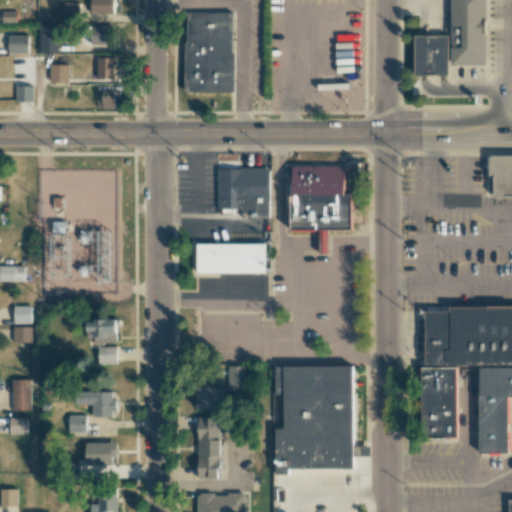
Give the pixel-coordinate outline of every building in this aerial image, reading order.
[(113,14),(113,0),(90,0),(90,14),(113,14)] [(453,0),(487,0),(487,64),(453,64),(453,0)] [(62,21),(79,21),(79,3),(62,2),(62,21)] [(16,11),(2,12),(2,22),(16,22),(16,11)] [(231,12),(184,12),(185,95),(232,94),(231,12)] [(58,53),(57,26),(39,26),(40,53),(58,53)] [(112,26),(90,26),(90,45),(112,45),(112,26)] [(8,53),(28,54),(28,36),(8,35),(8,53)] [(415,36),(432,35),(449,35),(449,73),(432,73),(416,74),(415,36)] [(114,57),(97,58),(97,79),(115,78),(114,57)] [(68,83),(69,65),(50,64),(49,82),(68,83)] [(33,86),(16,86),(16,102),(33,102),(33,86)] [(115,91),(96,91),(96,108),(115,108),(115,91)] [(489,156),(511,156),(511,199),(494,199),(494,176),(489,176),(489,156)] [(293,165),(345,165),(345,194),(353,194),(353,229),(293,229),(293,165)] [(270,168),(217,169),(218,210),(259,209),(259,196),(271,196),(270,168)] [(267,244),(198,244),(198,275),(267,275),(267,244)] [(24,266),(0,266),(0,281),(24,281),(24,266)] [(14,324),(31,324),(31,306),(13,306),(14,324)] [(425,312),(450,312),(450,307),(511,307),(511,365),(424,365),(425,312)] [(116,320),(86,320),(87,339),(94,338),(94,344),(117,344),(116,320)] [(32,327),(13,327),(13,343),(32,343),(32,327)] [(116,346),(98,347),(98,364),(117,364),(116,346)] [(228,392),(245,391),(245,365),(227,366),(228,392)] [(352,369),(286,370),(287,429),(276,429),(277,475),(290,475),(290,468),(353,468),(352,369)] [(423,369),(456,369),(457,438),(424,438),(423,369)] [(511,369),(479,369),(479,454),(510,454),(510,396),(511,396),(511,369)] [(30,379),(12,380),(12,410),(31,410),(30,379)] [(223,387),(196,387),(197,409),(223,409),(223,387)] [(114,391),(75,392),(75,405),(92,405),(92,417),(114,416),(114,391)] [(26,434),(27,417),(10,417),(10,434),(26,434)] [(198,479),(220,479),(219,417),(197,418),(198,479)] [(116,443),(87,442),(87,464),(112,464),(112,457),(116,457),(116,443)] [(17,489),(0,488),(0,503),(0,506),(17,506),(17,489)] [(109,511),(110,511),(117,511),(117,494),(99,494),(99,504),(90,504),(89,511),(109,511)] [(244,511),(244,494),(197,494),(197,511),(244,511)]
